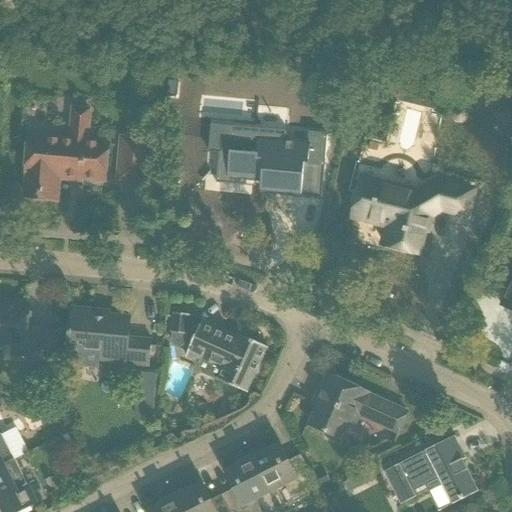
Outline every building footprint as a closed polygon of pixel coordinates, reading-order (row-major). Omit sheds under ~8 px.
[(167,81),(166,99),(176,99),(178,81),(167,81)] [(403,87),(400,101),(435,110),(439,96),(403,87)] [(208,154),(219,155),(230,156),(230,152),(232,152),(234,132),(285,137),(286,131),(211,125),(208,154)] [(219,155),(217,185),(246,187),(247,179),(278,182),(278,192),(301,194),(304,164),(325,166),(327,134),(311,132),(309,146),(285,144),(285,137),(259,135),(234,132),(232,152),(230,152),(230,155),(230,156),(219,155)] [(29,136),(27,153),(25,173),(28,173),(26,197),(56,200),(58,176),(105,180),(108,144),(29,136)] [(118,182),(145,184),(149,141),(121,139),(118,182)] [(322,196),(325,166),(304,164),(301,194),(322,196)] [(363,179),(358,198),(353,218),(388,226),(384,245),(419,254),(429,215),(441,207),(468,214),(473,191),(437,182),(417,193),(363,179)] [(511,283),(510,288),(502,306),(511,310),(511,283)] [(11,357),(16,357),(42,359),(45,327),(29,326),(31,305),(8,303),(8,307),(0,306),(0,343),(12,345),(11,357)] [(72,309),(70,329),(68,349),(101,352),(100,360),(126,363),(126,366),(148,368),(151,340),(127,338),(129,318),(95,315),(95,311),(72,309)] [(173,313),(171,334),(172,334),(171,342),(173,345),(175,347),(180,348),(183,346),(185,343),(186,335),(188,335),(190,315),(173,313)] [(194,340),(187,357),(199,363),(199,364),(202,374),(214,379),(216,379),(230,385),(248,393),(268,349),(239,336),(237,340),(217,331),(218,328),(202,322),(194,340)] [(138,374),(134,417),(154,418),(157,375),(138,374)] [(320,400),(308,425),(326,434),(345,443),(347,440),(353,426),(358,415),(398,433),(399,433),(407,415),(368,397),(369,395),(326,375),(315,398),(320,400)] [(0,466),(15,459),(0,430),(0,466)] [(436,446),(384,473),(400,505),(415,498),(412,490),(438,477),(440,480),(444,488),(452,505),(459,502),(477,493),(461,461),(465,459),(454,437),(436,446)] [(266,447),(251,454),(270,491),(283,484),(291,500),(317,487),(304,461),(292,467),(280,443),(267,450),(266,447)] [(238,494),(227,500),(232,511),(260,511),(254,499),(270,491),(251,454),(237,462),(239,465),(226,471),(238,494)] [(15,459),(0,466),(0,505),(3,511),(21,511),(37,504),(15,459)] [(324,470),(313,476),(320,489),(331,484),(324,470)] [(358,476),(343,484),(348,494),(363,486),(358,476)] [(189,487),(175,494),(183,511),(232,511),(227,500),(215,506),(204,483),(190,490),(189,487)] [(162,504),(149,511),(183,511),(175,494),(160,501),(162,504)]
